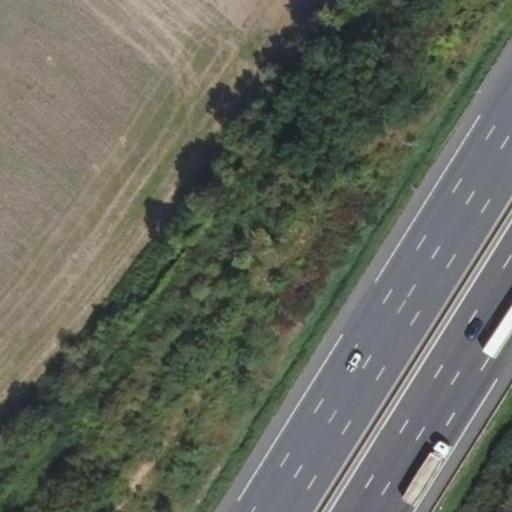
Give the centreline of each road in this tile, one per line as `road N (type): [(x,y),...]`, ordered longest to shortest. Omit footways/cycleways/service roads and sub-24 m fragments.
road 1 (track): [(22,511),(406,0)]
road 2 (motorway): [(511,127),(270,511)]
road 3 (motorway): [(372,511),(511,290)]
